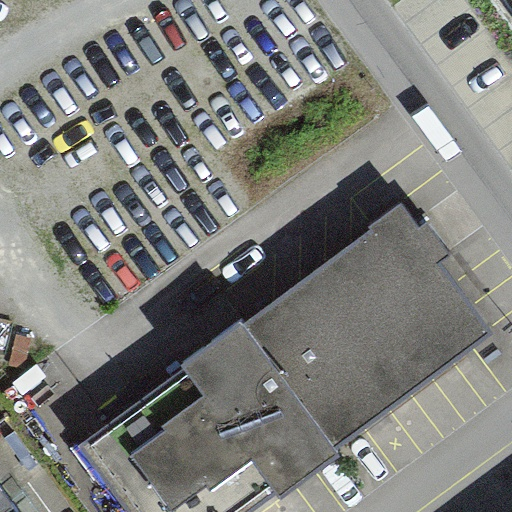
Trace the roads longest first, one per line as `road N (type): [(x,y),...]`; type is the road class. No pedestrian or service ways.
road 1 (residential): [(511,216),(352,0)]
road 2 (residential): [(511,420),(387,511)]
